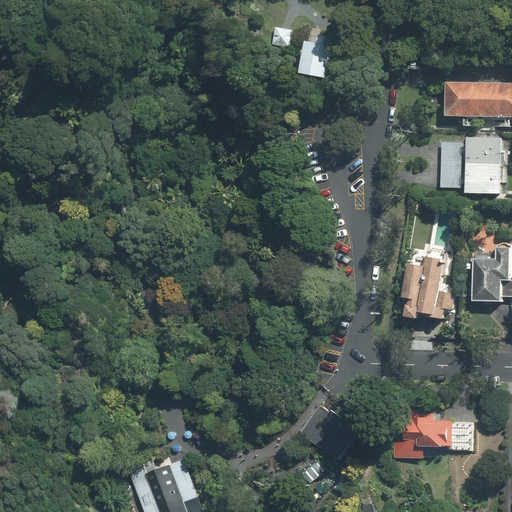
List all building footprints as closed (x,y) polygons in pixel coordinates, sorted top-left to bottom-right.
[(292,49),(295,32),(278,29),(276,39),(270,39),(269,44),(275,45),(275,47),(292,49)] [(308,35),(300,79),(328,84),(335,40),(308,35)] [(511,84),(448,82),(446,117),(511,120),(511,84)] [(505,139),(469,138),(468,195),(503,196),(505,139)] [(465,143),(444,141),(441,188),(462,189),(465,143)] [(468,270),(475,270),(474,302),(492,303),(492,308),(505,309),(506,298),(511,298),(511,248),(498,248),(497,261),(469,260),(468,270)] [(426,267),(410,264),(403,298),(409,299),(405,318),(419,321),(419,318),(445,323),(447,313),(454,314),(457,295),(442,292),(448,261),(427,258),(426,267)] [(370,407),(344,388),(312,431),(338,450),(370,407)] [(397,411),(396,460),(426,461),(426,452),(475,453),(475,424),(435,423),(436,415),(419,414),(420,412),(397,411)] [(173,511),(197,504),(176,444),(139,457),(158,511),(173,511)] [(318,456),(301,470),(322,495),(333,486),(324,475),(330,470),(318,456)] [(247,511),(248,505),(223,503),(222,511),(247,511)]
